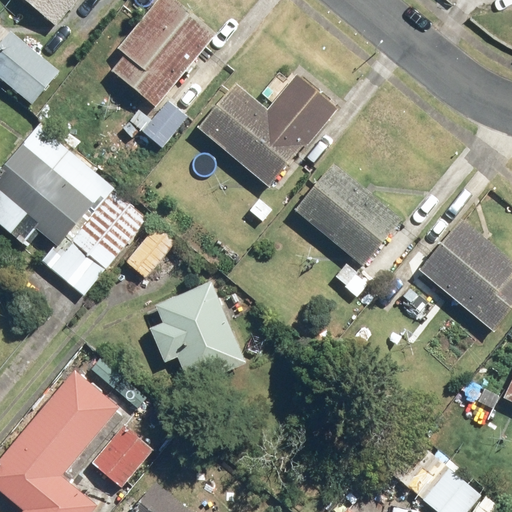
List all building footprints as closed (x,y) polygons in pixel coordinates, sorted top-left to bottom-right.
[(23,0),(54,22),(69,0),(23,0)] [(152,103),(203,39),(159,4),(108,68),(152,103)] [(7,40),(0,49),(0,76),(35,103),(55,77),(7,40)] [(234,94),(203,134),(266,183),(328,108),(295,82),(266,118),(234,94)] [(142,214),(43,140),(0,196),(0,232),(81,294),(142,214)] [(330,169),(296,211),(364,265),(398,222),(330,169)] [(145,282),(178,243),(158,227),(126,266),(145,282)] [(511,275),(460,233),(425,276),(481,322),(511,283),(511,275)] [(237,366),(212,292),(167,307),(192,381),(237,366)] [(85,511),(97,500),(69,475),(123,414),(87,383),(30,449),(28,447),(0,478),(0,490),(24,511),(85,511)] [(129,438),(100,465),(119,485),(148,457),(129,438)] [(391,472),(442,511),(451,511),(468,490),(411,446),(391,472)] [(183,511),(157,490),(138,511),(183,511)]
